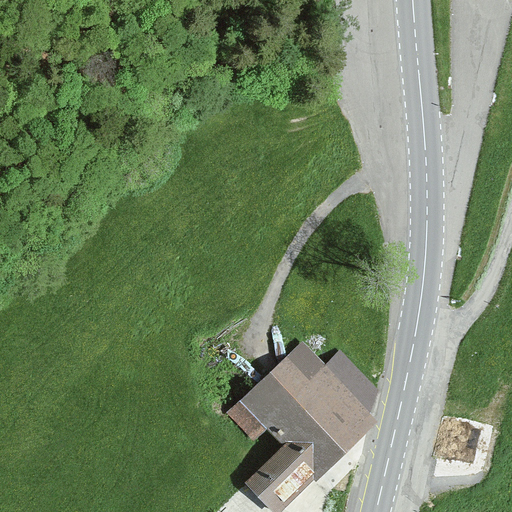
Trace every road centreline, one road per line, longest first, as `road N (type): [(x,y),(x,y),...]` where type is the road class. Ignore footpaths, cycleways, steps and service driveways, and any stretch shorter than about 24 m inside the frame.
road 1 (secondary): [(374,511),(416,332),(428,228),(412,0)]
road 2 (track): [(511,210),(495,272),(476,304),(448,325),(416,332)]
